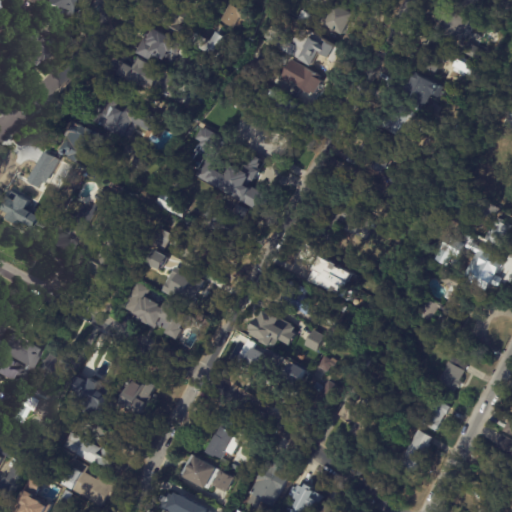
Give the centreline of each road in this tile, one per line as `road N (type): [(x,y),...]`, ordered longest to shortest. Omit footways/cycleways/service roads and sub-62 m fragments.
road 1 (residential): [(136,511),(154,458),(408,0)]
road 2 (residential): [(394,511),(199,375),(0,260)]
road 3 (secondary): [(511,346),(425,511)]
road 4 (residential): [(0,141),(85,57),(108,0)]
